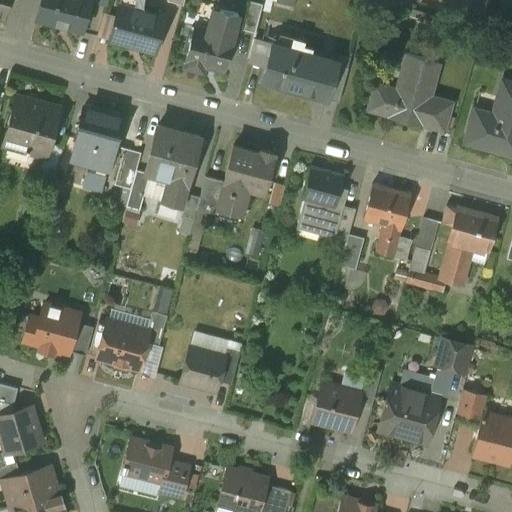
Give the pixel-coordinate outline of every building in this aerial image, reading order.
[(0,0),(0,14),(4,16),(8,0),(0,0)] [(91,0),(41,0),(37,19),(83,31),(91,0)] [(250,0),(248,0),(241,28),(255,32),(263,3),(250,0)] [(168,14),(121,1),(110,37),(157,51),(168,14)] [(239,13),(220,7),(214,30),(233,35),(239,13)] [(214,30),(195,25),(185,59),(187,59),(185,65),(203,70),(205,64),(224,70),(234,35),(233,35),(214,30)] [(270,41),(255,37),(249,59),(264,63),(270,41)] [(338,60),(273,41),(262,80),(339,101),(348,67),(337,64),(338,60)] [(405,52),(395,88),(375,82),(368,108),(390,114),(389,115),(421,124),(438,61),(405,52)] [(511,81),(503,79),(494,112),(474,107),(465,141),(511,154),(511,81)] [(60,105),(17,94),(3,144),(44,155),(46,155),(50,141),(60,105)] [(449,101),(434,97),(426,124),(441,128),(449,101)] [(123,115),(84,104),(76,137),(77,137),(94,142),(88,162),(87,169),(106,175),(113,147),(114,147),(123,115)] [(200,135),(158,124),(145,171),(150,172),(169,177),(163,197),(181,203),(200,135)] [(94,142),(77,137),(71,157),(88,162),(94,142)] [(63,145),(50,141),(46,155),(44,155),(38,177),(53,181),(63,145)] [(260,151),(233,144),(224,179),(216,206),(218,206),(241,212),(248,187),(264,191),(274,155),(273,155),(274,151),(262,147),(260,151)] [(141,151),(125,146),(115,183),(131,187),(136,169),(141,151)] [(342,174),(310,165),(301,196),(304,197),(333,205),(339,188),(342,174)] [(106,175),(87,169),(82,185),(102,190),(106,175)] [(131,187),(126,205),(137,208),(138,208),(150,172),(145,171),(136,169),(131,187)] [(224,179),(205,174),(200,195),(196,208),(216,213),(218,206),(216,206),(224,179)] [(274,181),(269,202),(280,205),(285,184),(274,181)] [(411,193),(372,183),(363,218),(383,223),(400,228),(401,228),(411,193)] [(333,205),(304,197),(297,221),(335,231),(343,203),(346,190),(339,188),(333,205)] [(200,195),(188,192),(182,214),(194,217),(196,208),(200,195)] [(335,231),(334,234),(347,238),(348,233),(356,207),(343,203),(335,231)] [(496,216),(458,206),(458,207),(447,204),(442,221),(453,224),(449,240),(439,276),(445,278),(463,283),(473,246),(487,250),(496,216)] [(137,208),(126,205),(116,242),(129,246),(137,223),(133,221),(137,208)] [(437,219),(423,216),(416,244),(429,247),(437,219)] [(204,221),(194,218),(193,218),(187,240),(198,243),(204,221)] [(383,223),(375,250),(393,255),(398,235),(400,228),(383,223)] [(347,238),(340,264),(356,268),(364,237),(348,233),(347,238)] [(398,235),(393,255),(405,258),(410,239),(398,235)] [(439,276),(422,272),(429,247),(416,244),(406,280),(442,290),(445,278),(439,276)] [(159,297),(176,297),(176,285),(159,285),(159,297)] [(27,312),(19,342),(67,355),(68,351),(75,323),(77,315),(40,305),(38,314),(27,312)] [(152,310),(147,329),(148,329),(145,342),(158,346),(167,314),(152,310)] [(147,329),(108,318),(97,357),(114,361),(115,364),(125,367),(127,365),(138,368),(145,342),(148,329),(147,329)] [(68,351),(85,356),(93,328),(75,323),(68,351)] [(471,344),(442,336),(435,363),(437,364),(433,377),(429,392),(430,393),(438,364),(464,371),(464,370),(466,370),(473,345),(471,345),(471,344)] [(226,345),(224,355),(218,380),(231,383),(240,349),(226,345)] [(224,355),(189,346),(181,379),(216,388),(218,380),(224,355)] [(433,377),(416,373),(412,388),(429,392),(433,377)] [(378,379),(365,376),(362,384),(376,387),(378,379)] [(360,391),(322,381),(312,420),(350,430),(356,409),(360,391)] [(18,387),(0,382),(0,400),(13,404),(18,387)] [(412,388),(390,382),(378,428),(381,429),(383,432),(393,435),(397,433),(426,441),(439,395),(430,393),(429,392),(412,388)] [(376,387),(362,384),(360,391),(356,409),(369,412),(376,387)] [(478,391),(463,387),(456,416),(471,420),(478,391)] [(30,405),(0,414),(0,432),(6,452),(41,441),(30,405)] [(511,456),(511,415),(482,408),(470,455),(510,465),(511,456)] [(171,447),(131,437),(124,463),(123,463),(122,467),(123,468),(122,471),(161,482),(162,482),(168,460),(171,447)] [(189,465),(168,460),(162,482),(161,482),(160,489),(181,495),(189,465)] [(16,461),(0,466),(0,480),(3,479),(3,478),(20,473),(16,461)] [(20,473),(3,478),(3,479),(11,505),(57,491),(49,464),(20,473)] [(267,476),(227,466),(217,504),(218,505),(216,511),(217,511),(231,511),(232,508),(246,511),(258,511),(266,483),(267,476)] [(284,511),(290,489),(266,483),(258,511),(284,511)] [(63,511),(57,491),(11,505),(13,511),(63,511)] [(373,511),(375,505),(342,496),(338,511),(373,511)]
